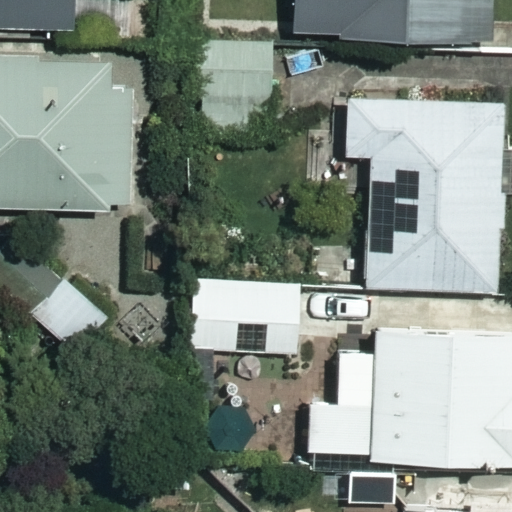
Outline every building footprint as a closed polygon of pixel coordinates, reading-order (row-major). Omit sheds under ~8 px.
[(0,0),(0,26),(72,27),(72,0),(0,0)] [(489,0),(293,0),(292,36),(488,41),(489,0)] [(269,42),(191,41),(191,138),(268,138),(269,42)] [(134,57),(0,56),(0,208),(134,209),(134,57)] [(500,98),(345,94),(344,156),(369,156),(365,287),(496,290),(500,98)] [(108,316),(62,273),(30,308),(76,350),(108,316)] [(300,281),(185,282),(185,352),(300,351),(300,281)] [(511,344),(371,344),(371,354),(338,354),(338,415),(310,415),(309,468),(511,468),(511,344)]
